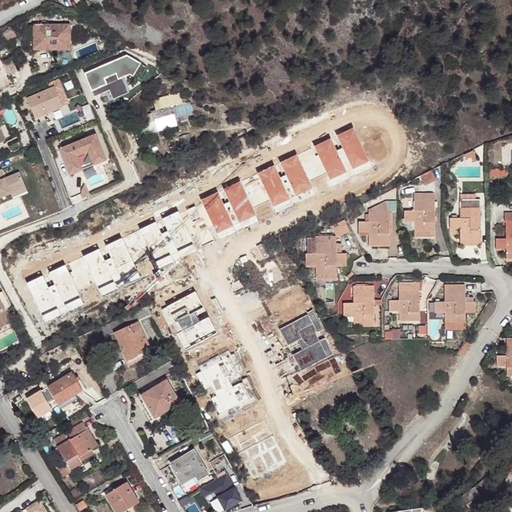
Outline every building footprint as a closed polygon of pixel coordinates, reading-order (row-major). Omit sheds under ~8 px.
[(54,43),(54,48),(71,47),(71,25),(35,25),(35,42),(54,43)] [(11,28),(2,34),(7,41),(16,34),(11,28)] [(128,55),(85,73),(95,96),(110,90),(114,99),(130,92),(124,78),(121,72),(128,69),(131,74),(140,79),(147,66),(128,55)] [(12,59),(2,64),(9,75),(18,71),(12,59)] [(128,69),(121,72),(124,78),(131,74),(128,69)] [(26,98),(37,123),(47,119),(45,114),(62,106),(54,86),(26,98)] [(145,115),(135,118),(138,125),(171,116),(167,105),(181,100),(178,90),(152,98),(155,108),(150,109),(151,111),(145,113),(145,115)] [(171,116),(138,125),(141,136),(174,127),(171,116)] [(373,167),(354,126),(336,135),(342,148),(337,150),(331,137),(280,161),(286,175),(280,177),(274,165),(223,189),(229,201),(223,204),(217,192),(162,218),(169,232),(162,236),(155,222),(105,245),(112,258),(105,262),(99,249),(49,272),(55,285),(48,288),(42,276),(26,283),(45,321),(83,303),(77,292),(96,283),(102,295),(140,277),(134,264),(152,256),(157,268),(197,250),(191,237),(214,226),(220,239),(259,220),(253,209),(270,201),(276,214),(316,195),(310,183),(326,176),(331,187),(373,167)] [(95,135),(59,149),(69,175),(93,165),(91,161),(103,156),(95,135)] [(475,151),(466,154),(467,159),(472,158),(474,162),(479,161),(475,151)] [(103,156),(91,161),(93,165),(105,159),(103,156)] [(439,178),(435,169),(423,172),(423,174),(428,184),(439,178)] [(3,178),(0,170),(0,196),(10,193),(17,189),(16,187),(23,184),(17,172),(3,178)] [(17,189),(10,193),(11,196),(25,190),(23,184),(16,187),(17,189)] [(416,232),(437,232),(436,200),(436,196),(434,194),(416,194),(416,211),(406,211),(406,222),(416,223),(416,230),(416,232)] [(462,240),(482,240),(481,201),(477,201),(461,201),(461,219),(459,220),(453,220),(451,220),(451,230),(461,230),(462,240)] [(370,242),(390,242),(391,213),(387,203),(370,212),(370,222),(361,222),(360,232),(370,232),(370,242)] [(511,214),(506,214),(506,223),(507,222),(508,240),(498,240),(498,251),(508,251),(508,261),(511,260),(511,214)] [(344,221),(334,226),(338,236),(349,231),(344,221)] [(416,223),(406,222),(410,231),(416,230),(416,223)] [(337,255),(337,245),(337,237),(316,238),(317,254),(309,254),(307,254),(307,265),(317,265),(317,275),(338,274),(337,264),(346,264),(346,254),(342,255),(337,255)] [(419,323),(419,293),(415,292),(415,285),(399,285),(399,302),(389,302),(389,313),(399,313),(398,323),(419,323)] [(373,299),(373,294),(370,294),(370,287),(353,287),(353,305),(343,304),(343,315),(353,316),(353,325),(374,326),(373,305),(373,299)] [(466,304),(465,294),(461,294),(461,287),(445,287),(444,304),(435,305),(434,315),(445,315),(445,326),(466,325),(466,316),(476,315),(476,304),(466,304)] [(196,288),(163,307),(172,323),(178,320),(182,327),(176,330),(186,348),(219,330),(210,312),(200,318),(196,311),(206,306),(196,288)] [(0,302),(0,328),(11,322),(0,302)] [(128,325),(152,314),(149,306),(124,317),(128,325)] [(314,309),(279,328),(288,344),(299,338),(303,345),(291,352),(302,371),(336,353),(326,334),(318,338),(314,330),(323,326),(314,309)] [(129,327),(128,325),(124,317),(103,326),(108,337),(116,333),(129,327)] [(129,327),(116,333),(128,361),(139,356),(137,351),(148,346),(150,345),(140,323),(129,327)] [(461,346),(458,351),(466,356),(473,343),(465,339),(461,346)] [(511,341),(511,346),(508,346),(507,356),(498,356),(498,366),(508,367),(508,375),(511,375),(511,341)] [(137,351),(139,356),(150,352),(148,346),(137,351)] [(232,353),(196,372),(220,415),(256,395),(245,376),(235,382),(231,375),(241,370),(232,353)] [(139,389),(177,366),(174,361),(135,383),(139,389)] [(49,387),(59,406),(76,396),(84,391),(73,373),(49,387)] [(146,394),(143,396),(156,420),(182,404),(169,381),(146,394)] [(25,397),(36,417),(51,409),(40,388),(25,397)] [(76,396),(59,406),(61,409),(62,409),(65,410),(79,402),(78,400),(78,399),(76,396)] [(156,420),(143,396),(139,398),(153,421),(156,420)] [(265,416),(230,435),(253,478),(287,459),(277,442),(267,447),(263,439),(274,433),(265,416)] [(81,422),(53,438),(66,460),(72,470),(83,464),(82,461),(80,457),(91,451),(99,446),(87,428),(86,429),(81,422)] [(211,434),(200,440),(203,445),(214,439),(211,434)] [(80,457),(82,461),(92,453),(91,451),(80,457)] [(175,473),(183,485),(196,478),(199,481),(208,476),(195,452),(172,465),(177,472),(175,473)] [(73,472),(72,470),(66,460),(59,465),(66,477),(73,472)] [(219,479),(200,490),(204,498),(214,492),(225,511),(241,502),(226,475),(219,479)] [(136,505),(133,500),(137,498),(128,483),(107,495),(116,511),(124,511),(128,510),(136,505)] [(432,511),(436,501),(425,503),(423,507),(421,511),(432,511)] [(45,511),(39,502),(27,509),(28,511),(45,511)]
